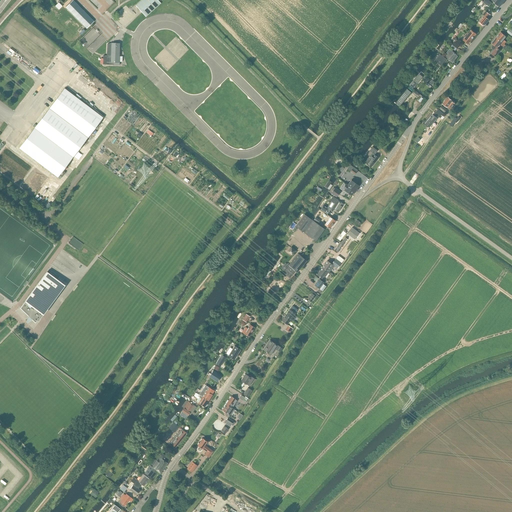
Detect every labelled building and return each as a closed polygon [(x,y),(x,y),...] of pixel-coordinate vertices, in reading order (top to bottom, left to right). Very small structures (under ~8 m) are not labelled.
[(156,0),(141,0),(135,6),(141,13),(146,17),(161,4),(156,0)] [(87,29),(94,22),(73,1),(66,8),(87,29)] [(480,22),(479,23),(482,26),(483,25),(484,26),(489,19),(488,18),(490,15),(487,12),(486,11),(483,15),(485,16),(480,22)] [(468,44),(471,41),(476,34),(471,30),(465,37),(463,40),(468,44)] [(501,32),(496,37),(502,42),(506,36),(501,32)] [(496,38),(491,43),(493,45),(492,47),(494,50),(495,50),(492,54),(495,56),(499,52),(500,50),(497,48),(501,43),(502,42),(496,37),(496,38)] [(459,46),(454,42),(453,44),(452,44),(450,46),(451,47),(455,50),(459,46)] [(103,63),(103,64),(119,65),(119,62),(119,56),(119,43),(109,43),(109,44),(107,44),(107,56),(105,56),(103,55),(103,63)] [(453,63),(458,56),(451,50),(446,57),(453,63)] [(443,63),(446,59),(441,55),(438,59),(437,59),(434,61),(437,64),(438,63),(441,65),(443,63)] [(422,77),(419,74),(409,85),(413,88),(422,77)] [(61,93),(19,148),(26,153),(24,156),(27,158),(29,156),(58,177),(98,124),(103,118),(64,88),(61,93)] [(411,92),(407,89),(395,104),(399,107),(411,92)] [(451,109),(455,104),(452,101),(448,97),(442,104),(447,108),(447,107),(451,109)] [(436,111),(434,114),(439,117),(441,115),(442,116),(444,114),(438,109),(436,111)] [(428,126),(429,127),(430,128),(437,118),(433,114),(425,124),(428,126)] [(374,155),(372,154),(370,158),(371,159),(370,160),(367,158),(364,162),(371,168),(378,158),(374,154),(374,155)] [(347,185),(355,191),(359,186),(351,180),(347,185)] [(347,185),(346,183),(342,188),(344,189),(352,195),(355,191),(347,185)] [(336,197),(341,191),(335,187),(331,193),(332,194),(331,195),(333,196),(334,195),(336,197)] [(330,199),(330,201),(331,201),(335,204),(331,210),(333,211),(334,210),(338,212),(344,204),(339,201),(337,200),(338,199),(336,198),(332,196),(330,199)] [(311,228),(315,222),(304,214),(295,226),(306,234),(311,228)] [(331,228),(336,221),(330,217),(325,224),(331,228)] [(311,228),(306,234),(316,241),(324,229),(315,222),(311,228)] [(352,227),(347,234),(354,239),(359,233),(352,227)] [(343,231),(337,239),(339,241),(346,233),(343,231)] [(347,239),(345,237),(335,251),(337,253),(347,239)] [(292,256),(296,251),(291,247),(287,252),(292,256)] [(289,266),(285,271),(287,273),(285,274),(290,278),(295,271),(297,272),(298,271),(307,261),(306,260),(303,258),(298,254),(288,265),(289,266)] [(327,260),(322,268),(327,271),(329,272),(333,266),(334,267),(337,269),(339,267),(341,263),(341,262),(339,261),(338,260),(336,259),(332,264),(327,260)] [(322,268),(317,275),(322,278),(324,276),(325,277),(328,273),(329,272),(327,271),(322,268)] [(26,302),(20,308),(35,322),(65,285),(47,271),(25,301),(26,302)] [(319,289),(324,283),(319,279),(315,285),(319,289)] [(307,299),(311,302),(315,297),(310,294),(307,299)] [(289,319),(292,321),(293,320),(293,321),(296,317),(294,315),(295,313),(298,310),(292,306),(285,315),(290,318),(289,319)] [(291,322),(292,321),(289,319),(290,318),(285,315),(281,321),(287,324),(290,321),(291,322)] [(249,337),(255,327),(250,324),(247,328),(245,327),(242,332),(249,337)] [(277,351),(280,347),(270,340),(263,350),(271,355),(275,349),(277,351)] [(234,359),(240,349),(234,345),(228,355),(234,359)] [(213,370),(209,376),(217,382),(221,376),(213,370)] [(250,377),(245,374),(241,380),(249,386),(254,378),(250,376),(250,377)] [(205,386),(199,395),(202,397),(208,401),(212,394),(211,394),(213,392),(205,386)] [(248,397),(252,390),(248,388),(243,394),(248,397)] [(198,399),(196,401),(198,402),(198,403),(204,407),(208,401),(202,397),(199,395),(198,395),(197,397),(197,398),(198,399)] [(226,404),(234,409),(232,408),(237,400),(235,399),(236,399),(231,396),(226,404)] [(189,414),(190,413),(189,412),(194,406),(188,401),(184,408),(182,411),(188,416),(189,414)] [(229,417),(234,409),(226,404),(222,410),(227,413),(225,415),(229,417)] [(233,425),(235,422),(233,421),(228,418),(224,423),(230,426),(231,424),(233,425)] [(175,433),(179,427),(173,422),(169,428),(175,433)] [(176,447),(183,437),(187,433),(181,429),(170,443),(176,447)] [(203,438),(197,445),(202,449),(202,448),(207,451),(205,454),(208,457),(209,457),(213,451),(205,445),(207,441),(203,438)] [(160,473),(170,459),(161,453),(156,460),(155,459),(145,472),(153,478),(158,471),(160,473)] [(192,472),(197,465),(192,462),(187,469),(192,472)] [(144,486),(149,479),(143,474),(138,481),(136,480),(130,490),(137,495),(140,491),(138,489),(142,484),(144,486)] [(98,493),(99,492),(94,488),(90,493),(95,498),(98,494),(98,493)] [(125,495),(124,493),(120,498),(122,500),(119,503),(124,506),(129,500),(131,502),(133,499),(126,494),(125,495)]
